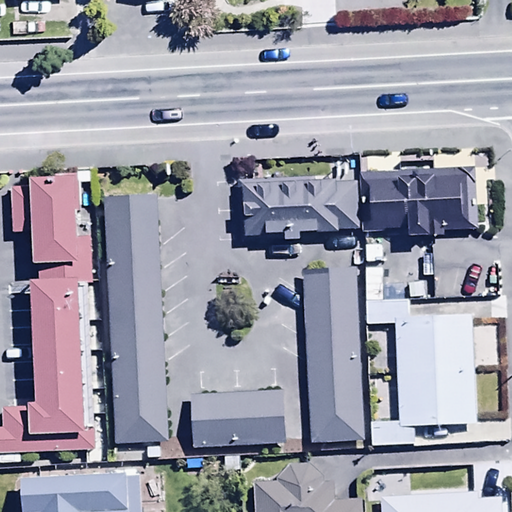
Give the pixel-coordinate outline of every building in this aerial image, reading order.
[(485,183),(256,190),(257,247),(487,240),(485,183)] [(81,189),(30,191),(37,415),(0,416),(0,462),(89,459),(81,189)] [(168,200),(109,201),(116,449),(175,447),(168,200)] [(364,278),(315,280),(320,458),(369,457),(364,278)] [(484,325),(403,327),(406,442),(488,440),(484,325)] [(287,406),(200,408),(201,455),(288,453),(287,406)] [(150,511),(148,473),(17,480),(18,511),(150,511)] [(377,511),(376,490),(258,496),(259,511),(377,511)] [(511,511),(511,497),(384,504),(383,511),(511,511)]
